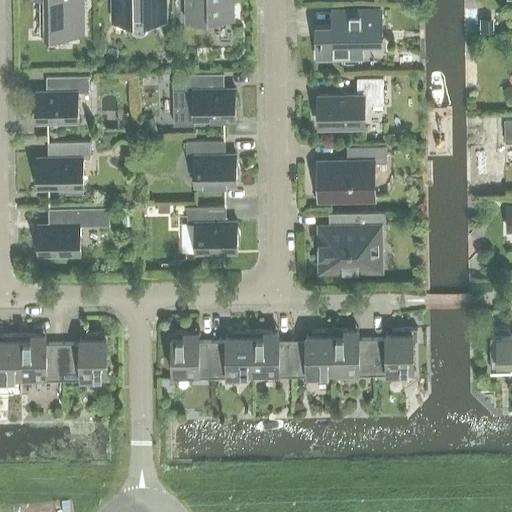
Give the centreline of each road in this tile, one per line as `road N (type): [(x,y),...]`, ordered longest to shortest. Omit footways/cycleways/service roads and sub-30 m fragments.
road 1 (residential): [(273,0),(277,295)]
road 2 (residential): [(141,500),(138,297)]
road 3 (residential): [(277,295),(138,297)]
road 4 (residential): [(138,297),(0,298)]
road 5 (residential): [(412,302),(299,303),(277,295)]
